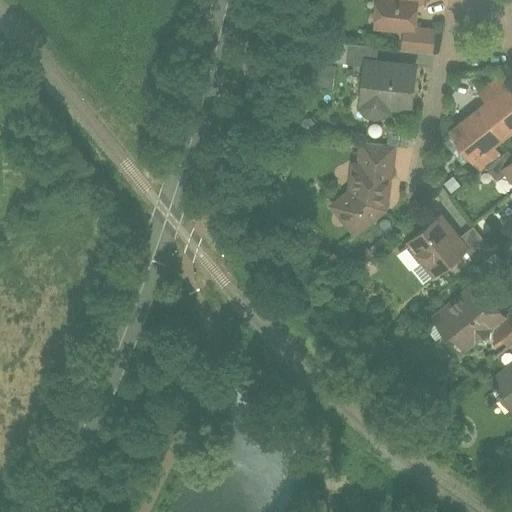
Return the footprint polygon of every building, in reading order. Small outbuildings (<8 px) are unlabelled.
[(375,0),(374,25),(405,27),(404,48),(435,49),(436,24),(416,23),(417,1),(425,1),(425,0),(375,0)] [(413,107),(417,58),(361,53),(356,102),(413,107)] [(315,64),(315,83),(331,84),(331,64),(315,64)] [(511,128),(511,86),(500,71),(475,90),(482,99),(449,123),(480,166),(501,150),(495,141),(511,128)] [(387,208),(394,142),(358,137),(357,158),(351,157),(349,186),(328,201),(352,235),(387,208)] [(511,149),(503,157),(511,168),(511,149)] [(462,233),(442,208),(405,236),(433,273),(469,246),(475,253),(489,242),(475,224),(462,233)] [(478,274),(434,308),(463,346),(489,326),(505,346),(511,339),(511,302),(505,308),(478,274)] [(511,339),(505,346),(511,355),(488,374),(511,404),(511,339)]
